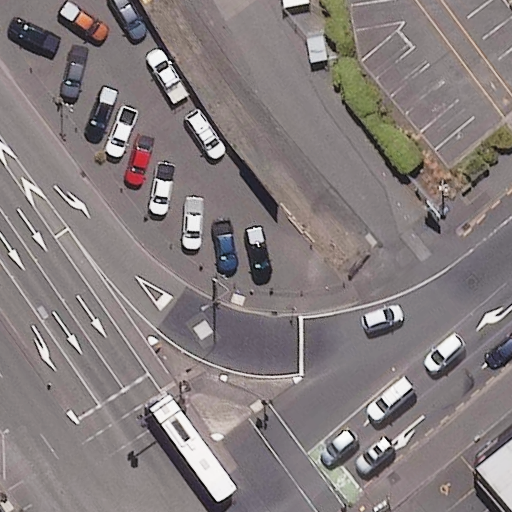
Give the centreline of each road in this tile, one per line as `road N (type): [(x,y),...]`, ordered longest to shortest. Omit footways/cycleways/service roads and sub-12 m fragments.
road 1 (secondary): [(0,102),(120,257),(207,330),(298,347),(462,322)]
road 2 (secondary): [(0,223),(113,397),(206,511)]
road 3 (secondary): [(214,511),(321,441),(462,322)]
road 4 (secondary): [(91,511),(0,374)]
